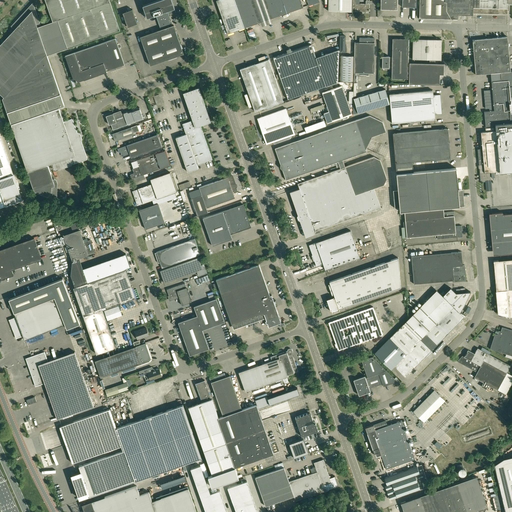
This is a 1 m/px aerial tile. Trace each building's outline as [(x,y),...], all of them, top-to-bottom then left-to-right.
[(53,22),(58,20),(68,49),(113,33),(120,31),(110,2),(109,0),(45,0),(53,22)] [(184,54),(175,30),(174,25),(173,25),(169,14),(171,13),(170,10),(175,8),(171,0),(158,0),(142,6),(146,18),(155,15),(160,29),(140,37),(150,65),(184,54)] [(228,34),(244,28),(234,0),(217,0),(216,0),(228,34)] [(253,0),(234,0),(244,28),(261,22),(253,0)] [(300,0),(263,0),(270,19),(303,7),(300,0)] [(328,0),(328,11),(352,12),(352,8),(352,0),(328,0)] [(355,1),(355,0),(352,0),(352,8),(355,8),(355,12),(369,12),(369,10),(369,9),(369,4),(372,4),(372,1),(369,1),(369,0),(366,0),(367,1),(366,1),(366,4),(356,3),(356,1),(355,1)] [(397,10),(397,0),(380,0),(381,9),(397,10)] [(507,14),(507,4),(508,3),(511,2),(511,0),(420,0),(420,18),(449,19),(451,19),(458,19),(458,18),(458,16),(459,16),(459,15),(473,15),(473,13),(475,13),(507,14)] [(14,30),(0,45),(0,93),(4,97),(46,53),(47,56),(59,52),(68,49),(58,20),(53,22),(37,27),(37,26),(41,25),(33,2),(11,26),(14,30)] [(132,9),(123,13),(128,27),(137,24),(132,9)] [(507,37),(473,40),(473,44),(476,74),(476,75),(491,73),(510,72),(507,37)] [(125,65),(124,62),(119,48),(122,47),(121,43),(118,44),(115,38),(65,56),(73,79),(75,83),(107,72),(106,71),(125,65)] [(365,72),(366,38),(359,38),(359,42),(354,42),(354,58),(354,72),(365,72)] [(374,38),(366,38),(365,72),(374,72),(374,43),(374,38)] [(389,67),(389,69),(392,69),(392,79),(408,79),(409,39),(393,38),(392,57),(390,57),(389,67)] [(442,40),(416,39),(413,39),(413,59),(429,60),(429,63),(409,63),(409,84),(439,85),(440,74),(444,74),(444,67),(444,63),(435,63),(435,60),(441,60),(442,40)] [(288,99),(326,86),(338,82),(340,49),(316,57),(312,44),(310,44),(291,51),(290,48),(286,50),(287,52),(273,57),(279,73),(280,78),(288,99)] [(60,94),(47,56),(46,53),(4,97),(2,99),(7,112),(27,105),(60,94)] [(340,58),(340,82),(352,82),(353,58),(340,58)] [(283,101),(282,97),(269,59),(240,69),(253,107),(255,111),(283,101)] [(483,148),(478,149),(481,180),(482,180),(482,181),(485,181),(485,180),(490,180),(490,172),(495,171),(496,175),(499,174),(499,171),(500,171),(500,172),(506,171),(507,175),(510,175),(510,171),(511,171),(511,175),(511,174),(511,71),(510,72),(491,73),(494,111),(484,112),(486,127),(496,126),(496,130),(494,131),(491,131),(486,131),(481,132),(483,148)] [(342,86),(322,93),(328,112),(324,113),(327,123),(331,121),(352,114),(342,86)] [(207,107),(206,108),(199,87),(183,93),(193,120),(182,124),(186,134),(176,137),(188,172),(198,168),(197,165),(212,160),(200,126),(211,122),(207,111),(209,112),(209,111),(209,110),(209,109),(209,108),(208,108),(208,107),(207,107),(207,106),(207,107)] [(386,89),(354,98),(358,113),(390,104),(386,89)] [(391,109),(441,104),(440,94),(433,95),(433,90),(389,94),(390,104),(391,109)] [(79,140),(78,140),(76,134),(77,133),(72,120),(71,119),(66,121),(66,122),(64,123),(59,108),(64,106),(60,94),(27,105),(7,112),(11,124),(35,190),(48,196),(50,196),(52,196),(52,195),(50,195),(50,191),(52,191),(53,186),(55,186),(55,183),(53,178),(48,164),(71,156),(73,162),(74,162),(86,158),(81,141),(79,140)] [(154,96),(157,105),(162,103),(159,94),(154,96)] [(441,104),(391,109),(392,123),(435,119),(435,115),(442,114),(441,104)] [(113,130),(114,129),(143,119),(139,107),(114,116),(113,113),(106,116),(109,125),(111,124),(113,130)] [(286,108),(258,118),(257,118),(266,144),(267,144),(273,142),(274,144),(291,138),(290,136),(295,134),(286,108)] [(355,120),(275,148),(281,164),(280,166),(281,169),(283,170),(286,180),(327,166),(335,163),(343,160),(367,152),(366,149),(372,136),(386,131),(383,121),(370,115),(355,120)] [(137,125),(112,134),(115,141),(134,135),(133,133),(139,131),(137,125)] [(395,163),(396,173),(414,172),(413,162),(450,158),(448,128),(393,133),(395,163)] [(119,153),(120,152),(121,152),(121,154),(122,155),(123,154),(124,156),(130,154),(131,158),(162,147),(157,134),(127,145),(117,149),(119,153)] [(0,207),(22,200),(20,193),(13,174),(0,136),(0,207)] [(131,162),(133,168),(134,171),(133,171),(134,173),(130,174),(131,179),(170,165),(165,150),(156,153),(131,162)] [(300,189),(291,192),(298,214),(301,220),(306,237),(321,232),(320,229),(381,207),(374,188),(384,185),(387,179),(380,159),(374,156),(345,166),(343,160),(335,163),(336,165),(336,167),(337,169),(331,171),(298,183),(300,189)] [(456,168),(414,172),(396,173),(400,212),(404,211),(443,208),(459,206),(456,168)] [(138,189),(133,191),(132,191),(137,205),(138,205),(152,200),(157,198),(174,192),(177,191),(170,172),(150,179),(152,183),(137,188),(138,189)] [(199,187),(199,188),(202,195),(191,199),(197,216),(208,212),(207,208),(235,198),(233,193),(238,191),(237,187),(236,187),(232,176),(228,177),(199,187)] [(191,186),(189,181),(179,185),(180,190),(191,186)] [(146,229),(164,223),(158,203),(139,210),(146,229)] [(246,224),(249,223),(243,204),(223,211),(203,218),(212,246),(232,239),(231,234),(248,228),(246,224)] [(405,220),(405,222),(407,237),(437,235),(437,239),(458,237),(462,237),(462,232),(460,232),(460,231),(462,230),(461,225),(455,226),(454,216),(454,212),(443,212),(443,208),(404,211),(405,220)] [(497,228),(511,226),(511,213),(503,214),(503,212),(489,214),(490,223),(497,222),(497,228)] [(73,232),(63,235),(66,244),(72,261),(70,274),(75,287),(74,288),(84,316),(97,354),(106,351),(108,350),(116,347),(103,310),(135,298),(136,298),(126,269),(131,267),(126,254),(101,263),(92,267),(83,270),(79,258),(88,255),(88,253),(94,251),(92,245),(90,240),(87,241),(84,242),(83,239),(79,230),(78,227),(76,220),(75,217),(68,217),(73,232)] [(511,239),(511,226),(497,228),(498,234),(491,235),(492,242),(511,239)] [(351,230),(309,245),(313,255),(315,261),(317,266),(324,264),(325,267),(326,270),(360,258),(359,254),(357,248),(351,230)] [(11,270),(31,263),(41,259),(34,238),(23,241),(0,249),(0,279),(6,278),(11,276),(13,275),(11,270)] [(190,240),(162,250),(156,252),(155,253),(158,263),(160,263),(162,268),(200,254),(194,238),(190,240)] [(511,253),(511,239),(492,242),(492,249),(499,248),(499,254),(511,253)] [(465,265),(463,266),(461,252),(411,256),(414,284),(453,280),(454,282),(466,281),(465,265)] [(160,271),(164,283),(197,271),(199,276),(208,273),(202,256),(163,270),(160,271)] [(335,298),(334,298),(328,300),(332,312),(339,310),(339,309),(401,287),(398,258),(329,282),(335,298)] [(511,289),(511,259),(494,261),(493,261),(496,291),(511,289)] [(269,327),(281,322),(271,295),(270,295),(259,264),(216,279),(232,325),(264,314),(266,320),(265,321),(266,323),(267,323),(269,327)] [(63,320),(65,324),(67,329),(80,324),(62,279),(49,284),(54,297),(60,311),(63,320)] [(178,296),(179,297),(182,305),(191,302),(185,283),(167,289),(170,299),(176,298),(177,297),(177,296),(178,296)] [(13,329),(60,311),(54,297),(49,284),(9,299),(14,313),(16,317),(9,320),(13,329)] [(465,315),(460,313),(471,292),(470,292),(456,293),(451,288),(443,296),(437,290),(422,305),(409,318),(398,329),(380,348),(374,354),(390,370),(394,366),(405,377),(426,355),(427,356),(431,351),(431,350),(465,315)] [(511,289),(496,291),(495,291),(498,314),(509,317),(510,317),(509,317),(511,316),(511,289)] [(209,349),(202,330),(212,327),(225,322),(216,299),(194,306),(197,316),(178,323),(182,332),(183,337),(188,350),(189,352),(190,356),(209,349)] [(329,322),(330,327),(338,350),(376,337),(383,334),(377,317),(374,306),(329,322)] [(23,335),(63,320),(60,311),(13,329),(16,338),(23,335)] [(65,324),(63,320),(23,335),(25,340),(65,324)] [(498,331),(497,333),(497,334),(495,333),(494,337),(490,349),(494,350),(497,351),(506,354),(511,355),(511,329),(504,328),(502,327),(501,331),(498,330),(498,331)] [(146,328),(145,328),(135,332),(138,339),(149,335),(146,328)] [(145,343),(108,356),(96,360),(101,377),(137,365),(148,361),(150,359),(145,344),(146,344),(145,343)] [(461,357),(457,361),(477,372),(474,377),(484,382),(482,386),(486,388),(488,385),(498,390),(506,394),(511,382),(511,375),(507,372),(510,366),(489,354),(490,352),(482,347),(481,350),(478,348),(475,354),(468,350),(467,351),(464,357),(462,356),(461,357)] [(239,372),(245,392),(288,377),(287,375),(298,371),(292,353),(292,351),(292,349),(290,348),(288,349),(287,351),(270,357),(272,361),(239,372)] [(57,419),(58,419),(94,406),(75,352),(48,361),(44,352),(26,358),(35,386),(45,383),(57,419)] [(372,390),(371,388),(382,384),(379,373),(386,370),(372,357),(362,360),(368,377),(366,378),(365,376),(354,380),(358,389),(360,394),(362,394),(372,390)] [(159,368),(158,369),(148,372),(150,378),(146,380),(147,384),(155,381),(155,379),(162,376),(159,368)] [(397,381),(386,370),(379,373),(382,384),(383,386),(397,381)] [(228,409),(240,405),(230,375),(226,377),(224,373),(216,376),(217,377),(228,409)] [(242,409),(240,405),(228,409),(217,377),(215,377),(214,376),(214,377),(212,376),(211,376),(210,378),(210,380),(212,381),(211,382),(223,416),(242,409)] [(218,418),(212,399),(211,399),(205,380),(195,383),(202,402),(188,407),(196,427),(197,432),(212,475),(207,476),(211,487),(239,478),(235,467),(218,418)] [(127,382),(117,385),(105,389),(107,396),(119,392),(129,389),(128,387),(127,382)] [(256,404),(218,418),(235,467),(273,453),(256,404)] [(124,450),(135,481),(139,480),(201,458),(193,434),(191,429),(183,405),(146,418),(116,428),(123,445),(124,450)] [(110,409),(60,426),(72,463),(123,445),(116,428),(110,409)] [(310,412),(309,413),(295,418),(302,437),(318,431),(316,423),(314,424),(310,412)] [(365,427),(369,437),(374,453),(375,453),(376,456),(381,454),(381,455),(386,468),(415,459),(402,420),(387,425),(386,421),(374,425),(373,424),(365,427)] [(308,453),(303,438),(289,443),(294,458),(308,453)] [(72,475),(77,491),(80,499),(89,495),(89,497),(135,481),(124,450),(79,466),(81,472),(72,475)] [(504,511),(511,511),(511,456),(503,458),(494,465),(504,507),(504,511)] [(329,475),(324,459),(315,462),(316,466),(315,466),(317,471),(289,481),(294,496),(296,501),(324,491),(324,492),(329,490),(329,489),(338,486),(335,476),(329,478),(328,476),(329,475)] [(389,476),(385,478),(387,485),(385,486),(389,496),(391,495),(392,498),(429,486),(427,479),(424,471),(424,470),(427,469),(425,464),(422,465),(422,464),(417,466),(417,467),(389,476)] [(462,468),(461,468),(463,467),(462,464),(457,466),(458,469),(460,468),(460,469),(459,470),(458,471),(458,472),(458,473),(459,473),(459,474),(459,475),(460,475),(461,476),(462,476),(463,476),(464,475),(465,475),(465,474),(466,473),(466,472),(466,471),(465,470),(465,469),(464,468),(463,468),(462,468)] [(200,465),(191,469),(205,511),(227,511),(220,490),(210,494),(200,465)] [(294,496),(289,481),(284,467),(255,478),(266,506),(294,496)] [(477,476),(457,483),(467,511),(472,511),(476,511),(478,511),(479,510),(486,507),(487,506),(484,498),(485,496),(483,495),(481,488),(482,486),(480,485),(477,476)] [(257,511),(247,481),(228,488),(236,511),(257,511)] [(446,511),(467,511),(457,483),(438,490),(446,511)] [(137,486),(82,505),(84,511),(196,511),(188,489),(152,501),(149,492),(140,495),(137,486)] [(446,511),(438,490),(419,496),(424,511),(446,511)] [(424,511),(419,496),(401,503),(404,511),(403,511),(424,511)]
